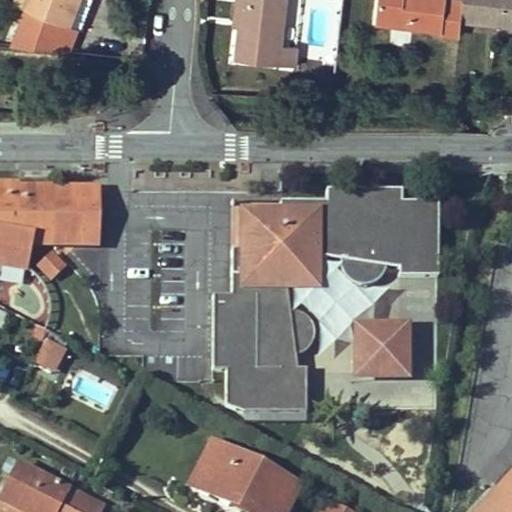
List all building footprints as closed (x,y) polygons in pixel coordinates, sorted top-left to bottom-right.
[(27,0),(9,46),(53,51),(64,21),(75,26),(79,28),(93,0),(27,0)] [(93,0),(79,28),(85,31),(96,0),(93,0)] [(236,58),(295,64),(298,45),(281,44),(286,0),(235,0),(235,2),(243,4),(239,26),(236,58)] [(378,0),(375,23),(440,28),(440,33),(459,34),(461,20),(462,0),(378,0)] [(511,0),(462,0),(461,20),(511,25),(511,0)] [(239,26),(243,4),(235,2),(232,25),(239,26)] [(65,53),(75,26),(64,21),(53,51),(65,53)] [(511,96),(501,95),(500,113),(511,114),(511,96)] [(54,191),(0,189),(0,266),(29,271),(29,245),(52,246),(52,242),(55,242),(59,241),(63,241),(66,241),(70,241),(73,240),(77,240),(81,239),(84,239),(88,238),(91,237),(94,237),(97,237),(97,236),(97,191),(75,191),(75,195),(53,194),(54,191)] [(396,278),(437,278),(437,203),(400,203),(400,191),(325,191),(325,203),(279,202),(279,210),(279,215),(270,215),(253,224),(245,238),(243,251),(238,250),(230,251),(231,297),(212,297),(212,372),(225,372),(225,382),(225,409),(243,413),(305,414),(306,371),(297,371),(295,357),(301,355),(306,352),(310,347),(313,341),(314,335),(313,329),(310,323),(306,318),(301,315),(300,314),(291,311),(289,292),(288,285),(295,282),(302,278),(308,272),(312,265),(315,258),(320,258),(340,261),(340,268),(342,274),(345,279),(349,283),(355,286),(361,288),(367,288),(373,285),(378,282),(382,277),(385,272),(385,269),(387,269),(396,269),(396,278)] [(238,209),(238,248),(245,238),(253,224),(270,215),(279,215),(279,210),(238,209)] [(52,246),(96,246),(97,237),(94,237),(91,237),(88,238),(84,239),(81,239),(77,240),(73,240),(70,241),(66,241),(63,241),(59,241),(55,242),(52,242),(52,246)] [(52,256),(40,268),(51,279),(63,268),(52,256)] [(289,292),(320,292),(320,258),(315,258),(312,265),(308,272),(302,278),(295,282),(288,285),(289,292)] [(387,269),(387,325),(396,325),(396,278),(396,269),(387,269)] [(408,285),(409,300),(429,300),(429,285),(408,285)] [(409,325),(396,325),(387,325),(352,325),(352,383),(410,382),(409,325)] [(63,351),(44,342),(33,365),(52,374),(63,351)] [(188,488),(197,493),(220,448),(211,444),(188,488)] [(227,508),(230,502),(249,511),(285,511),(298,489),(220,448),(197,493),(227,508)] [(0,499),(0,503),(16,511),(54,511),(65,491),(18,466),(0,499)] [(511,511),(511,475),(479,511),(511,511)] [(102,511),(103,510),(65,491),(54,511),(102,511)] [(249,511),(230,502),(227,508),(234,511),(249,511)] [(0,511),(16,511),(0,503),(0,511)] [(344,511),(327,503),(321,511),(344,511)]
